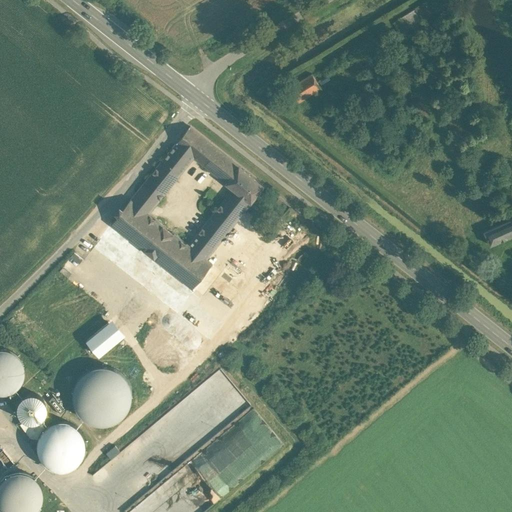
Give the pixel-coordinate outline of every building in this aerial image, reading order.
[(431,0),(428,0),(416,8),(418,11),(422,18),(437,9),(431,0)] [(418,11),(403,21),(407,28),(422,18),(418,11)] [(389,37),(317,81),(321,88),(392,45),(388,39),(389,38),(389,37)] [(393,46),(322,90),(325,95),(396,52),(393,46)] [(312,74),(289,88),(297,102),(321,88),(317,81),(312,74)] [(265,185),(191,126),(165,158),(182,172),(195,156),(235,188),(252,202),(265,185)] [(190,245),(149,213),(152,209),(182,172),(165,158),(135,196),(132,200),(131,199),(112,223),(194,287),(213,264),(207,259),(212,252),(195,239),(190,245)] [(235,188),(195,239),(212,252),(252,202),(235,188)] [(511,218),(503,222),(501,223),(484,231),(490,245),(511,234),(511,218)] [(185,339),(195,329),(177,310),(167,320),(185,339)] [(126,333),(112,319),(109,321),(122,337),(126,333)] [(122,337),(109,321),(87,339),(100,355),(122,337)] [(0,391),(6,391),(12,389),(17,385),(21,379),(23,373),(23,367),(22,360),(19,355),(14,350),(8,347),(2,346),(0,346),(0,391)] [(96,422),(104,423),(112,422),(119,419),(124,414),(129,407),(132,400),(132,393),(131,385),(128,378),(123,372),(116,368),(109,365),(102,365),(94,366),(87,369),(81,374),(77,380),(74,388),(74,395),(75,403),(78,410),(83,415),(89,420),(96,422)] [(24,420),(29,421),(34,421),(39,419),(42,415),(44,410),(45,405),(43,400),(40,396),(36,393),(31,392),(26,392),(22,395),(18,398),(16,403),(15,408),(17,413),(20,417),(24,420)] [(56,469),(64,469),(70,468),(77,464),(81,459),(85,453),(86,446),(85,439),(82,432),(78,427),(72,423),(65,420),(58,420),(51,422),(45,425),(41,430),(37,437),(36,444),(37,451),(39,457),(44,463),(50,467),(56,469)] [(116,443),(107,451),(112,457),(121,450),(116,443)] [(32,511),(36,509),(39,503),(41,497),(41,490),(39,484),(35,478),(30,474),(24,471),(17,470),(11,471),(5,474),(0,478),(0,509),(3,511),(32,511)]
